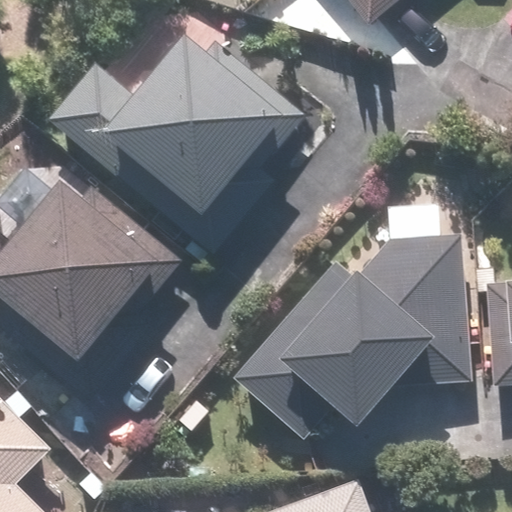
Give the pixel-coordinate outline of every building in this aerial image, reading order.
[(345,0),(375,33),(412,0),(345,0)] [(103,65),(53,125),(219,264),(240,239),(222,224),(313,114),(233,47),(217,66),(184,38),(137,94),(103,65)] [(0,331),(91,416),(115,391),(89,366),(188,260),(106,183),(87,203),(67,185),(42,212),(22,193),(0,217),(0,331)] [(468,370),(461,242),(393,241),(360,279),(340,261),(237,383),(309,444),(336,411),(364,435),(440,346),(468,370)] [(511,286),(485,287),(488,391),(511,390),(511,286)] [(57,450),(0,394),(0,511),(48,511),(22,486),(57,450)] [(376,511),(365,481),(279,511),(376,511)]
